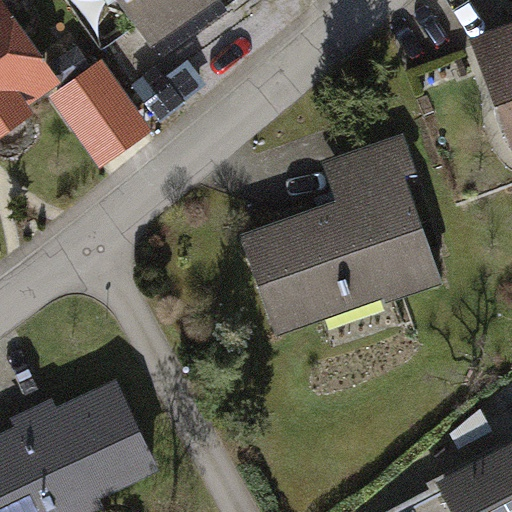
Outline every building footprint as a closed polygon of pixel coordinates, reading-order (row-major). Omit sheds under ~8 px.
[(8,0),(0,0),(0,146),(43,116),(38,109),(70,87),(8,0)] [(99,0),(98,1),(135,55),(214,0),(99,0)] [(511,23),(458,43),(502,163),(511,159),(511,23)] [(105,61),(52,100),(104,171),(157,132),(105,61)] [(229,239),(263,341),(371,305),(374,313),(431,294),(394,182),(406,178),(392,138),(309,165),(323,208),(229,239)] [(0,511),(97,511),(94,504),(149,479),(106,386),(46,413),(42,404),(0,423),(0,426),(3,433),(0,434),(0,511)] [(434,511),(511,511),(511,441),(422,489),(434,511)] [(434,511),(422,489),(376,511),(434,511)]
